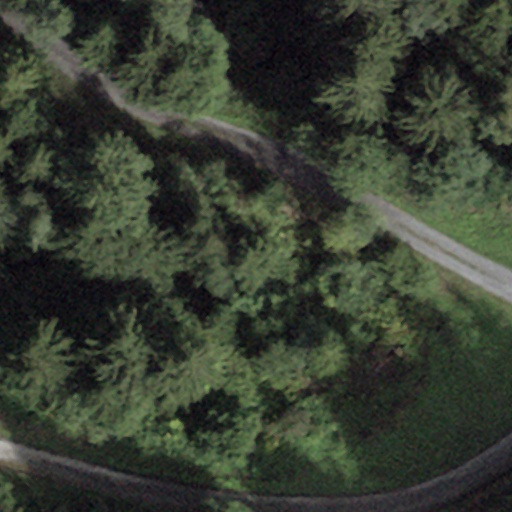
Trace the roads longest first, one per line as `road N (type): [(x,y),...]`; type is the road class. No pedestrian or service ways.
road 1 (track): [(511,287),(353,195),(11,44),(0,23)]
road 2 (track): [(511,452),(426,495),(292,510),(123,484),(0,452)]
